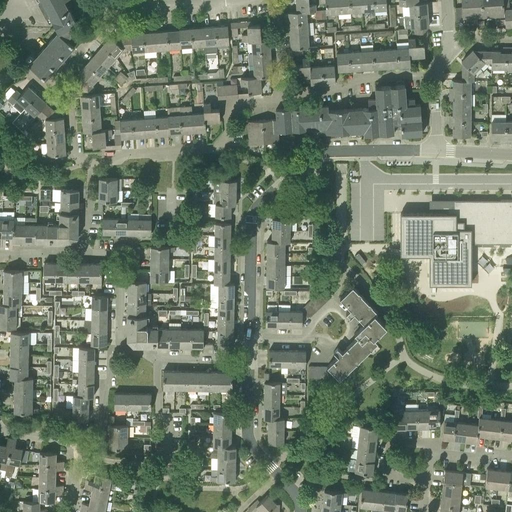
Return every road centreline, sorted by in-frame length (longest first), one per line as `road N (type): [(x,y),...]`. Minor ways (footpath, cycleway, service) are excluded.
road 1 (residential): [(106,9),(50,91),(70,108),(70,146),(80,154),(213,152),(230,140),(227,105),(276,98)]
road 2 (residential): [(246,335),(254,324),(254,207),(314,151),(435,149)]
road 3 (residential): [(300,511),(245,430),(246,356)]
road 4 (residential): [(276,98),(337,95),(369,76),(433,72)]
road 5 (residential): [(116,352),(246,356)]
road 6 (residential): [(116,352),(120,254),(89,254)]
road 7 (residential): [(76,455),(102,430),(104,352),(116,352)]
